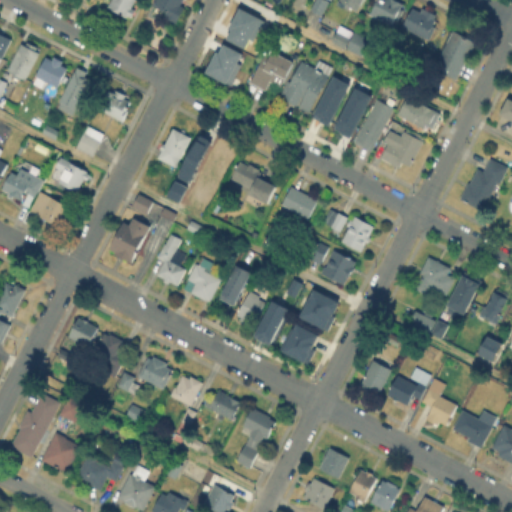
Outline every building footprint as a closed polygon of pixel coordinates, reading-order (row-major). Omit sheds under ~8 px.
[(138,0),(130,20),(109,11),(113,0),(138,0)] [(184,0),(180,9),(184,10),(177,23),(165,17),(168,12),(154,5),(156,0),(184,0)] [(325,0),(329,2),(323,15),(313,10),(317,0),(325,0)] [(364,0),(358,11),(355,10),(354,13),(338,4),(340,0),(364,0)] [(398,0),(407,4),(395,28),(371,16),(379,0),(398,0)] [(260,17),(243,48),(225,38),(230,28),(227,27),(238,5),(260,17)] [(416,8),(426,13),(427,11),(439,17),(429,39),(406,28),(416,8)] [(0,32),(13,39),(0,63),(0,32)] [(355,32),(371,41),(362,57),(335,42),(340,33),(351,39),(355,32)] [(476,43),(458,80),(437,69),(452,38),(462,36),(476,43)] [(28,45),(29,44),(38,48),(37,50),(41,52),(26,81),(7,70),(23,43),(28,45)] [(225,84),(203,72),(213,54),(215,55),(219,47),(239,57),(225,84)] [(275,54),(293,64),(280,88),(271,83),(266,91),(252,83),(266,56),(272,60),(275,54)] [(49,57),(54,59),(55,58),(57,58),(63,61),(63,62),(63,64),(69,67),(61,82),(58,87),(39,78),(47,59),(48,59),(49,57)] [(333,69),(310,113),(283,98),(298,70),(299,70),(303,63),(316,69),(320,63),(333,69)] [(79,67),(88,72),(84,78),(92,82),(75,115),(58,107),(79,67)] [(349,83),(327,125),(310,116),(332,74),(349,83)] [(0,78),(8,82),(1,97),(0,96),(0,78)] [(370,94),(349,136),(332,127),(354,86),(370,94)] [(127,112),(129,113),(122,123),(105,112),(117,91),(121,93),(128,97),(126,99),(133,103),(127,112)] [(511,120),(498,113),(506,96),(511,99),(511,120)] [(441,114),(433,129),(425,125),(424,128),(400,116),(410,98),(441,114)] [(395,109),(372,152),(356,143),(379,100),(395,109)] [(106,135),(95,156),(76,147),(87,125),(106,135)] [(192,137),(176,168),(159,159),(175,129),(192,137)] [(391,132),(403,138),(406,132),(424,141),(411,167),(402,163),(400,167),(383,158),(390,142),(387,141),(391,132)] [(188,181),(176,174),(198,133),(211,140),(188,181)] [(212,148),(217,150),(218,149),(230,155),(210,191),(206,189),(203,196),(193,191),(197,184),(193,182),(212,148)] [(508,169),(483,211),(462,199),(479,169),(485,173),(493,160),(508,169)] [(67,172),(61,169),(65,162),(69,164),(70,162),(89,172),(79,190),(62,181),(67,172)] [(275,189),(267,202),(253,194),(255,192),(233,180),(243,163),(262,174),(259,179),(275,189)] [(45,181),(36,198),(27,194),(23,202),(4,193),(15,171),(21,175),(23,171),(45,181)] [(186,186),(178,201),(165,195),(173,179),(186,186)] [(318,201),(309,218),(284,205),(293,188),(318,201)] [(29,214),(40,193),(71,209),(59,233),(48,228),(50,224),(29,214)] [(155,203),(147,215),(135,207),(142,194),(155,203)] [(348,219),(335,240),(329,236),(333,228),(325,223),(332,210),(348,219)] [(343,241),(350,228),(348,227),(351,220),(353,221),(357,214),(374,223),(370,231),(373,233),(369,240),(367,239),(361,250),(343,241)] [(135,220),(150,227),(133,262),(112,251),(126,224),(132,227),(135,220)] [(208,229),(203,237),(189,229),(194,222),(208,229)] [(187,269),(178,287),(160,279),(161,276),(159,275),(166,262),(160,259),(171,235),(182,240),(177,252),(186,256),(181,267),(187,269)] [(329,249),(321,263),(308,256),(316,242),(329,249)] [(327,269),(332,260),(330,258),(334,251),(357,263),(344,288),(321,276),(325,268),(327,269)] [(455,277),(447,296),(431,289),(429,294),(417,288),(429,260),(430,258),(451,267),(448,274),(455,277)] [(205,263),(215,267),(211,275),(222,280),(211,303),(193,294),(197,285),(190,281),(197,264),(203,267),(205,263),(206,263),(205,263)] [(251,274),(237,302),(224,295),(238,267),(251,274)] [(450,304),(467,271),(485,280),(468,313),(461,309),(458,315),(449,311),(452,305),(450,304)] [(293,296),(284,291),(291,277),(301,281),(293,296)] [(24,288),(10,315),(0,310),(0,318),(6,322),(0,333),(0,287),(5,278),(24,288)] [(297,315),(312,287),(338,300),(324,328),(297,315)] [(494,323),(476,314),(481,304),(484,305),(491,289),(507,297),(494,323)] [(266,301),(253,326),(238,317),(252,293),(266,301)] [(287,307),(268,343),(252,335),(270,299),(287,307)] [(435,321),(430,333),(412,324),(417,312),(435,321)] [(85,319),(101,327),(90,347),(69,336),(80,316),(85,319)] [(441,319),(452,324),(445,338),(434,333),(441,319)] [(317,342),(307,362),(304,361),(301,367),(280,356),(287,343),(283,341),(290,328),(317,342)] [(126,357),(117,377),(108,373),(113,364),(95,355),(106,333),(124,342),(118,353),(126,357)] [(485,334),(500,342),(491,360),(475,353),(485,334)] [(75,357),(72,363),(60,357),(63,351),(75,357)] [(173,371),(163,390),(140,377),(151,356),(171,367),(170,369),(173,371)] [(375,362),(392,371),(381,393),(376,390),(375,390),(373,395),(361,388),(375,362)] [(139,388),(136,395),(120,387),(126,374),(137,379),(134,385),(139,388)] [(185,374),(204,384),(192,407),(171,396),(179,380),(182,381),(185,374)] [(424,374),(446,385),(440,395),(458,405),(452,417),(454,418),(450,424),(449,423),(448,423),(448,425),(442,422),(440,425),(429,419),(434,409),(423,402),(429,390),(426,388),(419,402),(414,399),(409,409),(389,398),(399,379),(416,388),(424,374)] [(62,403),(32,456),(11,444),(29,412),(31,413),(43,392),(62,403)] [(223,392),(238,402),(237,404),(240,406),(231,421),(205,405),(213,393),(220,397),(223,392)] [(84,405),(76,420),(61,412),(69,397),(84,405)] [(146,412),(141,422),(128,416),(133,406),(146,412)] [(272,434),(269,440),(266,439),(251,468),(238,461),(253,432),(245,428),(255,409),(277,420),(271,433),(272,434)] [(196,412),(189,428),(182,426),(188,410),(196,412)] [(464,412),(480,420),(484,412),(497,419),(482,447),(461,436),(462,433),(455,429),(464,412)] [(511,461),(500,455),(501,453),(494,449),(506,426),(511,429),(511,461)] [(57,433),(81,446),(66,472),(43,459),(57,433)] [(184,445),(188,437),(202,444),(198,452),(184,445)] [(151,452),(144,465),(134,459),(141,446),(151,452)] [(350,457),(340,479),(321,470),(331,449),(350,457)] [(78,474),(89,456),(108,468),(113,461),(124,468),(115,483),(109,479),(103,489),(78,474)] [(166,476),(172,463),(182,468),(175,481),(166,476)] [(131,474),(135,476),(140,467),(151,473),(147,481),(158,486),(146,510),(146,509),(144,511),(140,511),(118,499),(131,474)] [(378,478),(366,502),(352,494),(364,470),(378,478)] [(336,489),(326,509),(305,498),(315,478),(336,489)] [(393,505),(388,511),(386,511),(373,503),(387,479),(401,487),(391,505),(393,505)] [(237,499),(229,510),(228,510),(227,511),(218,511),(205,503),(215,489),(213,488),(216,485),(237,499)] [(153,511),(164,493),(170,496),(172,493),(185,501),(179,511),(153,511)] [(446,507),(443,511),(410,511),(412,509),(417,511),(419,511),(427,497),(446,507)] [(349,511),(352,508),(341,502),(336,511),(349,511)]
